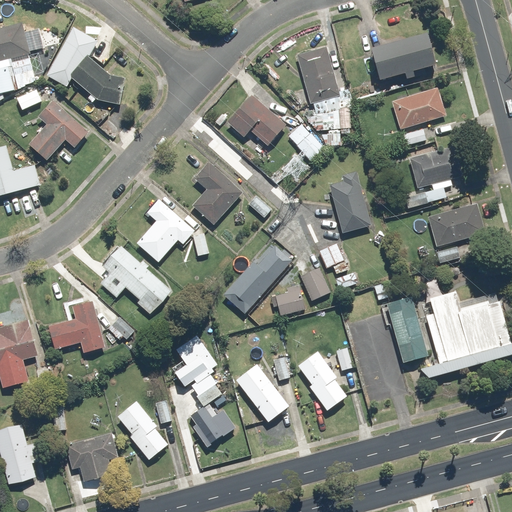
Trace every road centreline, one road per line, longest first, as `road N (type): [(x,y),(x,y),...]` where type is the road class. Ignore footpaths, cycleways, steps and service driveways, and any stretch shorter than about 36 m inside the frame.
road 1 (primary): [(162,511),(511,417)]
road 2 (residential): [(0,263),(51,243),(75,222),(198,82)]
road 3 (primary): [(511,455),(304,511)]
road 4 (residential): [(198,82),(255,26),(307,0)]
road 5 (residential): [(101,0),(198,82)]
road 6 (tertiary): [(509,121),(477,0)]
